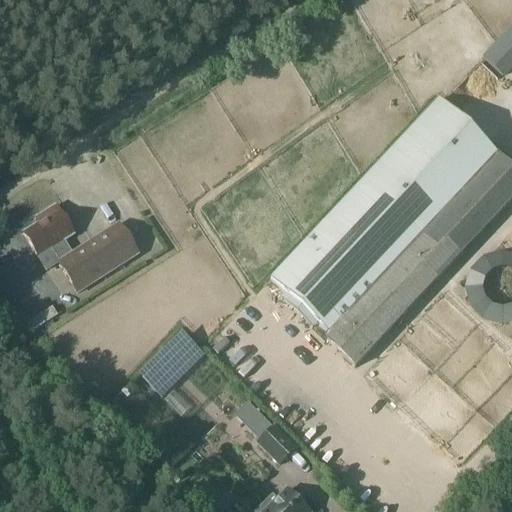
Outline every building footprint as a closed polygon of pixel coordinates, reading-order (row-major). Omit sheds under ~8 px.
[(503,80),(511,70),(511,26),(481,60),(503,80)] [(469,131),(484,145),(511,114),(511,110),(499,98),(469,131)] [(272,277),(332,337),(327,342),(354,369),(511,208),(511,186),(436,111),(272,277)] [(98,221),(108,215),(98,199),(88,205),(98,221)] [(23,235),(46,272),(57,265),(76,295),(137,257),(118,227),(71,255),(62,242),(70,237),(53,211),(41,218),(43,222),(23,235)] [(146,239),(135,244),(148,270),(159,265),(146,239)] [(273,430),(257,446),(278,467),(294,452),(273,430)] [(223,511),(204,479),(185,491),(197,511),(223,511)] [(303,511),(285,492),(275,502),(271,497),(254,511),(303,511)]
